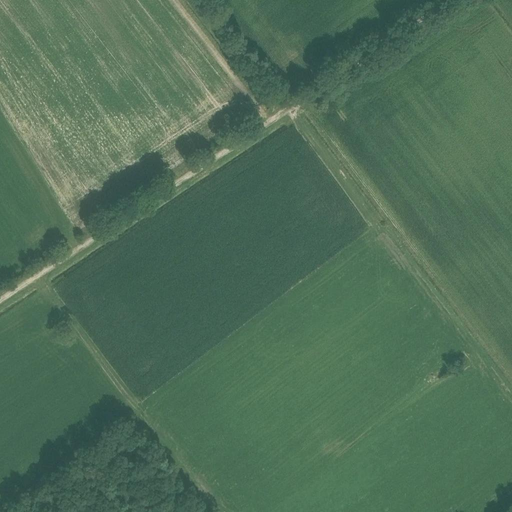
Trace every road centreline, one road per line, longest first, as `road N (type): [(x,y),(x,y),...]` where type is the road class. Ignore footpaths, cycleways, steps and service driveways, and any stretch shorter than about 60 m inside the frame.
road 1 (track): [(284,108),(0,300)]
road 2 (track): [(440,0),(284,108)]
road 3 (track): [(198,0),(284,108)]
